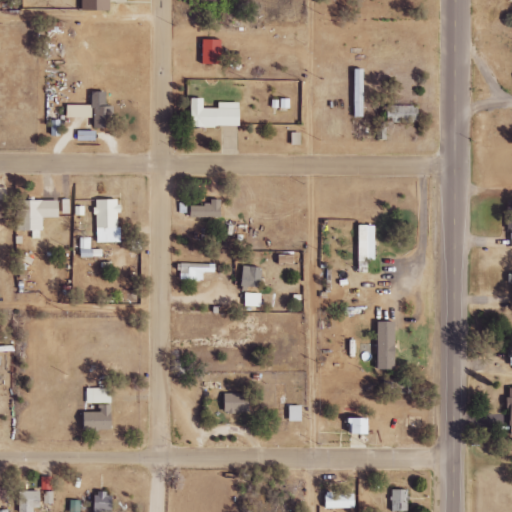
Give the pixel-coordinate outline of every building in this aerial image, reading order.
[(82,0),(83,11),(112,11),(112,0),(82,0)] [(205,109),(205,99),(192,98),(192,127),(241,128),(241,103),(219,102),(219,109),(205,109)] [(420,122),(419,104),(385,105),(386,123),(420,122)] [(94,128),(112,128),(111,106),(93,107),(94,128)] [(96,131),(79,131),(79,141),(97,141),(96,131)] [(17,230),(44,230),(44,217),(60,217),(60,200),(17,199),(17,230)] [(96,243),(120,242),(119,199),(95,199),(96,243)] [(0,219),(8,219),(7,200),(0,200),(0,219)] [(191,202),(191,217),(223,217),(223,203),(191,202)] [(376,225),(359,225),(359,260),(376,260),(376,225)] [(295,254),(280,254),(280,264),(295,264),(295,254)] [(204,280),(204,272),(217,272),(217,264),(179,263),(179,279),(204,280)] [(258,286),(259,266),(241,266),(241,286),(258,286)] [(262,307),(262,293),(245,292),(245,306),(262,307)] [(379,321),(379,368),(397,369),(398,322),(379,321)] [(409,399),(409,382),(386,381),(385,399),(409,399)] [(87,403),(99,403),(99,411),(85,412),(85,430),(113,429),(113,387),(87,388),(87,403)] [(248,393),(224,393),(225,413),(249,412),(248,393)] [(290,421),(302,421),(302,405),(290,405),(290,421)] [(371,417),(353,417),(353,433),(371,434),(371,417)] [(42,490),(45,490),(44,502),(53,502),(53,477),(42,476),(42,490)] [(408,511),(408,489),(391,489),(392,511),(408,511)] [(42,510),(41,490),(19,491),(20,510),(42,510)] [(355,509),(356,493),(327,492),(326,508),(355,509)] [(70,511),(81,511),(81,500),(70,500),(70,511)]
